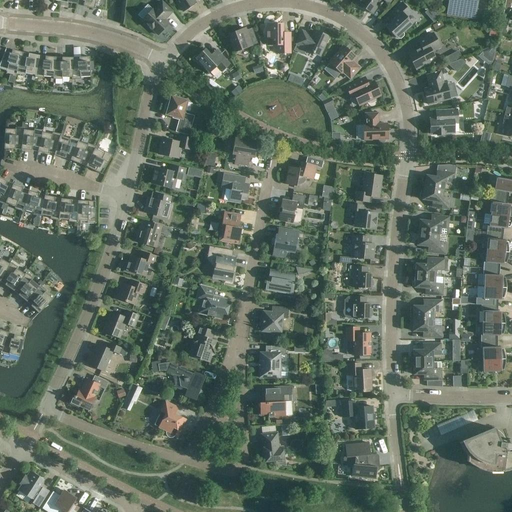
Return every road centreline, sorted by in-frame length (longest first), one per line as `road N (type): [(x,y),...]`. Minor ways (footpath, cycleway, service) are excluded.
road 1 (residential): [(165,61),(194,29),(234,8),(270,2),(328,11),(380,49),(403,97),(408,133),(392,282),(392,396)]
road 2 (residential): [(185,458),(44,410),(99,288),(126,196)]
road 3 (residential): [(238,341),(274,133)]
road 4 (residential): [(165,61),(125,42),(0,21)]
road 5 (residential): [(126,196),(165,61)]
road 6 (residential): [(137,511),(22,449)]
road 7 (residential): [(126,196),(4,163)]
road 8 (residential): [(392,396),(511,397)]
